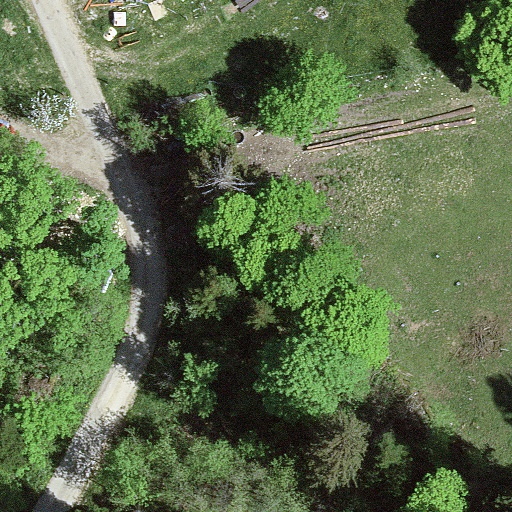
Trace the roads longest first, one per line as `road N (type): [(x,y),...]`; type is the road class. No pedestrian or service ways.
road 1 (track): [(51,511),(140,326),(141,231),(115,164)]
road 2 (unclassified): [(45,0),(115,164)]
